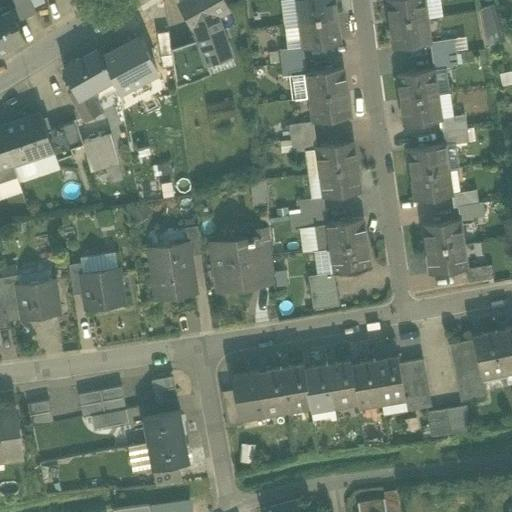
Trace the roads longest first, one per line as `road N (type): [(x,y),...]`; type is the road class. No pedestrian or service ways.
road 1 (unclassified): [(404,317),(360,0)]
road 2 (residential): [(511,459),(230,502)]
road 3 (unclassified): [(200,350),(404,317)]
road 4 (unclassified): [(0,377),(200,350)]
road 5 (residential): [(230,502),(200,350)]
road 6 (residential): [(0,80),(127,0)]
